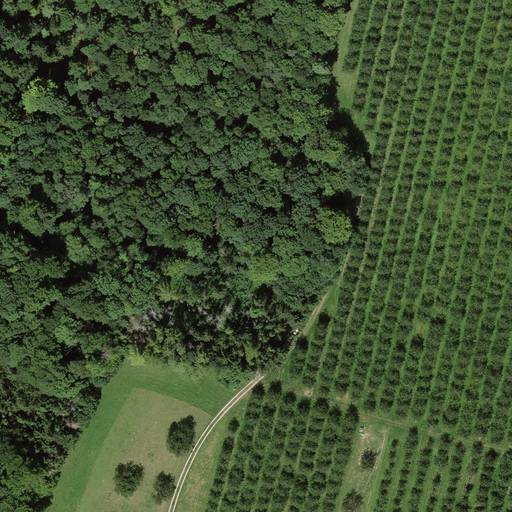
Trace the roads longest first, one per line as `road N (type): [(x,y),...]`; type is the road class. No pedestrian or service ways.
road 1 (track): [(168,511),(204,432),(313,313),(360,186),(359,158),(320,110),(336,0)]
road 2 (track): [(511,458),(423,435),(262,374)]
